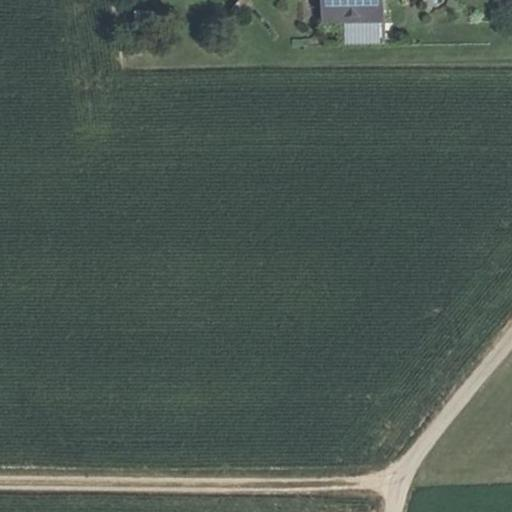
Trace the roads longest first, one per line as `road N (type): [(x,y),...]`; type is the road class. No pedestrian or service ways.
road 1 (track): [(398,473),(347,486),(0,485)]
road 2 (track): [(511,337),(398,473)]
